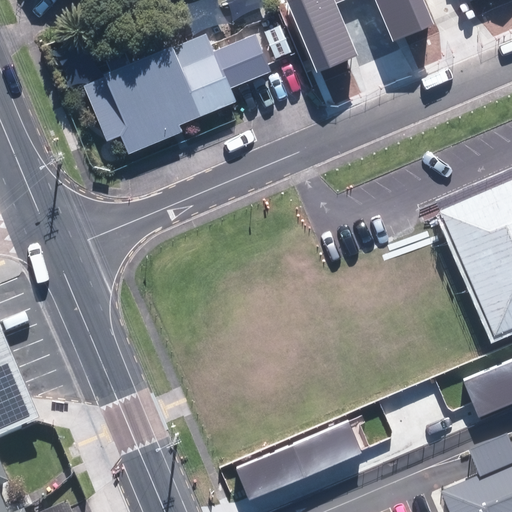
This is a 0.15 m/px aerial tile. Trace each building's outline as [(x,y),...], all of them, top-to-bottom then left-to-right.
[(374,0),(392,41),(434,23),(424,0),(288,0),(318,72),(358,55),(336,3),(343,0),(374,0)] [(214,50),(207,34),(164,53),(162,47),(90,78),(92,83),(75,90),(100,146),(114,140),(122,159),(177,136),(174,128),(236,101),(231,89),(271,71),(254,33),(214,50)] [(511,326),(511,183),(432,218),(484,338),(511,326)] [(0,324),(0,342),(33,420),(39,418),(0,324)] [(0,433),(33,420),(0,342),(0,433)] [(511,362),(465,383),(479,416),(511,402),(511,362)] [(235,467),(249,501),(362,453),(347,420),(235,467)] [(15,509),(6,488),(16,483),(2,448),(0,448),(0,511),(83,511),(78,499),(47,511),(35,511),(32,502),(15,509)] [(511,511),(511,490),(473,506),(475,511),(511,511)]
